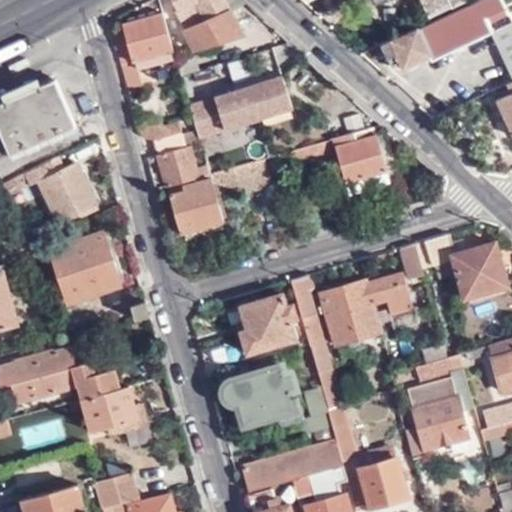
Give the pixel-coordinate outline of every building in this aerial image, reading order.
[(159,0),(152,0),(138,6),(141,17),(163,11),(159,0)] [(174,0),(159,0),(163,11),(175,51),(175,53),(195,45),(174,0)] [(226,0),(174,0),(195,45),(196,49),(245,35),(231,9),(226,0)] [(247,0),(226,0),(231,9),(249,2),(247,0)] [(511,71),(511,18),(502,0),(474,0),(383,44),(394,65),(402,61),(405,67),(432,55),(433,58),(493,31),(511,71)] [(470,0),(425,0),(434,16),(470,0)] [(124,22),(125,28),(133,55),(135,61),(175,51),(163,11),(141,17),(124,22)] [(125,28),(113,32),(120,58),(133,55),(125,28)] [(175,51),(135,61),(138,70),(177,60),(175,53),(175,51)] [(178,62),(181,73),(199,67),(196,57),(178,62)] [(122,65),(129,92),(143,88),(138,70),(135,61),(122,65)] [(200,135),(292,106),(282,74),(190,103),(200,135)] [(56,77),(0,101),(0,157),(76,124),(56,77)] [(511,82),(508,84),(511,90),(511,94),(498,101),(511,131),(511,82)] [(336,137),(372,127),(381,125),(358,104),(326,125),(328,139),(336,137)] [(154,140),(158,155),(191,145),(201,142),(197,127),(183,131),(181,123),(164,128),(162,123),(139,129),(141,136),(154,140)] [(374,133),(372,127),(336,137),(349,191),(389,179),(376,133),(374,133)] [(295,163),(299,177),(317,172),(312,161),(333,154),(328,139),(291,150),(295,163)] [(158,155),(166,184),(169,183),(200,175),(191,145),(158,155)] [(283,167),(295,163),(291,150),(279,153),(283,167)] [(217,196),(243,188),(249,186),(250,190),(275,182),(269,155),(235,165),(240,180),(214,188),(217,196)] [(57,171),(51,160),(24,174),(29,185),(37,181),(56,222),(97,202),(77,160),(57,171)] [(224,221),(217,196),(214,188),(240,180),(235,165),(210,172),(200,175),(169,183),(183,233),(224,221)] [(16,177),(2,184),(7,193),(20,185),(16,177)] [(27,232),(23,224),(0,233),(0,235),(9,254),(16,251),(32,243),(27,232)] [(32,243),(49,235),(44,225),(27,232),(32,243)] [(456,254),(450,232),(427,239),(433,262),(434,264),(439,263),(456,257),(460,272),(466,294),(509,282),(498,242),(456,254)] [(124,284),(113,250),(105,253),(99,235),(50,252),(69,304),(124,284)] [(427,239),(415,243),(421,265),(433,262),(427,239)] [(16,251),(20,261),(37,254),(32,243),(16,251)] [(415,243),(401,247),(409,273),(422,269),(421,265),(415,243)] [(456,257),(439,263),(442,276),(460,272),(456,257)] [(0,326),(17,322),(2,270),(0,270),(0,326)] [(403,272),(366,281),(372,304),(387,300),(395,326),(417,320),(403,272)] [(291,279),(310,343),(317,370),(330,366),(308,289),(314,286),(310,273),(291,279)] [(366,281),(365,276),(319,290),(336,343),(380,330),(372,304),(366,281)] [(247,352),(295,337),(289,319),(298,316),(294,304),(285,306),(282,292),(239,305),(245,327),(239,330),(247,352)] [(132,303),(135,318),(149,314),(145,299),(132,303)] [(511,387),(511,336),(490,344),(503,390),(511,387)] [(448,356),(443,340),(422,347),(426,362),(448,356)] [(78,385),(81,398),(109,391),(104,371),(95,373),(92,360),(76,364),(71,345),(0,363),(0,382),(1,385),(10,382),(16,401),(78,385)] [(448,356),(426,362),(418,365),(421,377),(463,365),(459,352),(448,356)] [(277,363),(229,377),(236,402),(242,421),(275,412),(292,408),(286,389),(294,386),(290,372),(282,374),(277,363)] [(317,370),(324,393),(328,407),(341,404),(330,366),(317,370)] [(109,391),(119,387),(115,368),(104,371),(109,391)] [(406,427),(413,457),(427,453),(425,444),(468,433),(451,374),(409,386),(419,424),(406,427)] [(236,402),(229,377),(223,383),(220,389),(220,396),(224,401),(232,403),(236,402)] [(134,404),(129,385),(119,387),(109,391),(81,398),(83,408),(89,431),(105,426),(107,435),(125,431),(123,421),(138,418),(134,404)] [(299,417),(303,432),(332,424),(328,407),(324,393),(311,397),(316,412),(299,417)] [(81,398),(68,401),(71,411),(83,408),(81,398)] [(141,402),(134,404),(138,418),(123,421),(125,431),(147,425),(141,402)] [(489,427),(511,419),(511,403),(484,411),(489,427)] [(346,473),(356,509),(407,495),(397,456),(362,465),(361,462),(354,464),(352,456),(357,455),(357,453),(341,404),(328,407),(332,424),(336,438),(343,463),(346,473)] [(294,420),(292,408),(275,412),(278,423),(294,420)] [(6,418),(0,419),(0,429),(8,428),(6,418)] [(481,429),(483,438),(511,429),(511,419),(489,427),(481,429)] [(245,465),(251,489),(293,477),(343,463),(336,438),(245,465)] [(362,465),(397,456),(394,444),(357,453),(357,455),(352,456),(354,464),(361,462),(362,465)] [(293,477),(295,487),(346,473),(343,463),(293,477)] [(128,501),(141,497),(134,470),(95,480),(103,507),(128,501)] [(22,500),(25,511),(86,511),(79,484),(22,500)] [(274,497),(271,486),(247,493),(252,511),(290,511),(288,502),(281,504),(279,496),(274,497)] [(503,511),(511,511),(511,488),(499,492),(503,511)] [(350,511),(345,493),(306,503),(308,511),(350,511)] [(129,506),(128,501),(103,507),(104,511),(129,511),(130,511),(174,511),(169,495),(129,506)]
